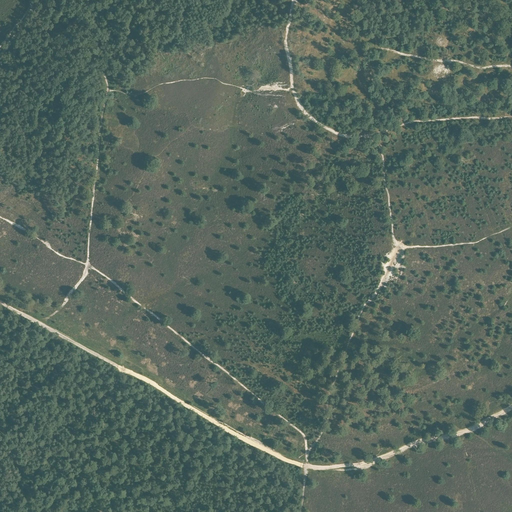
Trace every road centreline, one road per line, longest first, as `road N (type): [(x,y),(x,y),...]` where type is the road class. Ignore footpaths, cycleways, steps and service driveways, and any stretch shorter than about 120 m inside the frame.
road 1 (unknown): [(511,391),(373,457),(321,463),(249,437),(152,383)]
road 2 (track): [(511,116),(431,119),(364,135),(332,131),(293,92),(285,34),(293,0)]
road 3 (track): [(86,265),(300,431),(305,466)]
road 4 (track): [(39,322),(305,466)]
road 5 (track): [(100,0),(107,90),(86,265)]
road 6 (track): [(305,466),(371,462),(474,427),(511,405)]
